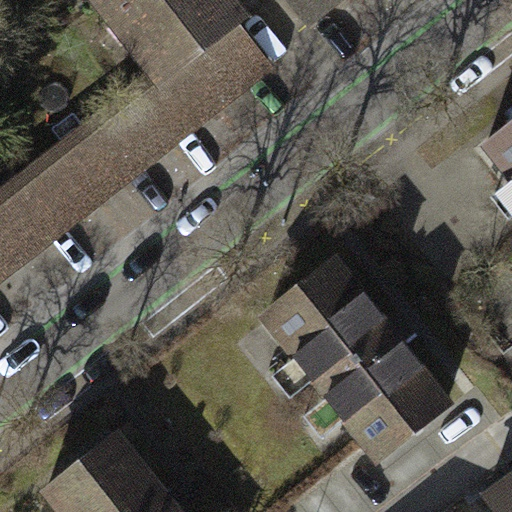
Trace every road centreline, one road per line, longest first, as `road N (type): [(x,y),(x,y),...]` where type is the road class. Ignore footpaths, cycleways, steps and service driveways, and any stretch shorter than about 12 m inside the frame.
road 1 (tertiary): [(0,397),(505,0)]
road 2 (residential): [(414,511),(511,436)]
